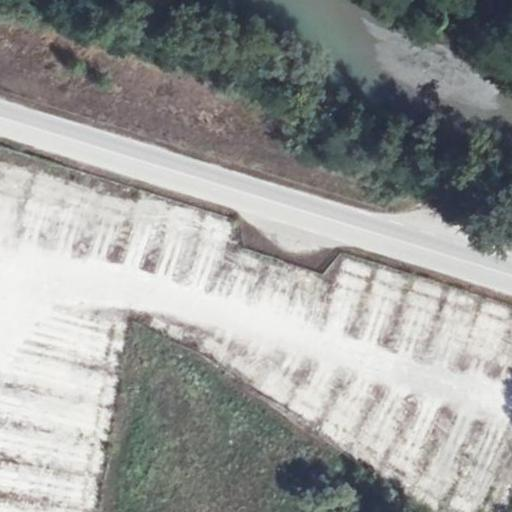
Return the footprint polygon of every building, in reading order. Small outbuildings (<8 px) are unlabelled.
[(90,231),(118,242),(133,205),(104,194),(90,231)] [(54,221),(59,204),(34,196),(29,212),(54,221)] [(348,330),(357,310),(332,299),(323,319),(348,330)] [(277,403),(301,371),(274,352),(251,383),(277,403)] [(317,428),(337,385),(307,370),(286,414),(317,428)] [(320,438),(348,450),(358,426),(329,414),(320,438)] [(94,511),(96,511),(97,511),(105,446),(73,443),(70,473),(13,467),(10,492),(24,493),(23,502),(0,499),(0,511),(94,511)]
